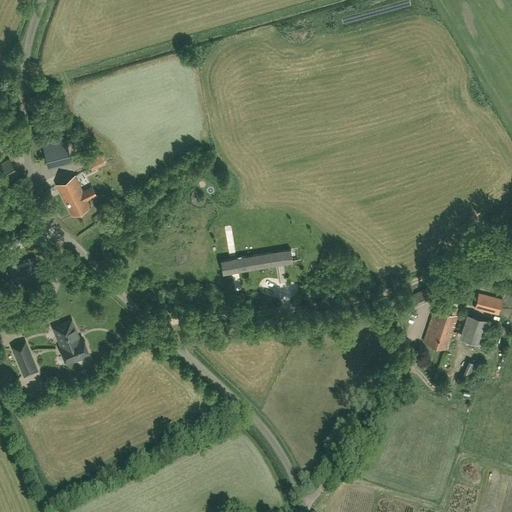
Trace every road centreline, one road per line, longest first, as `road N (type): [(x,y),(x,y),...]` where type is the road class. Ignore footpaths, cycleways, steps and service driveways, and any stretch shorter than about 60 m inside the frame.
road 1 (track): [(151,324),(375,296),(511,226)]
road 2 (unclassified): [(303,511),(287,466),(256,421),(61,232)]
road 3 (unclassified): [(61,232),(34,197),(25,144),(25,63),(42,0)]
